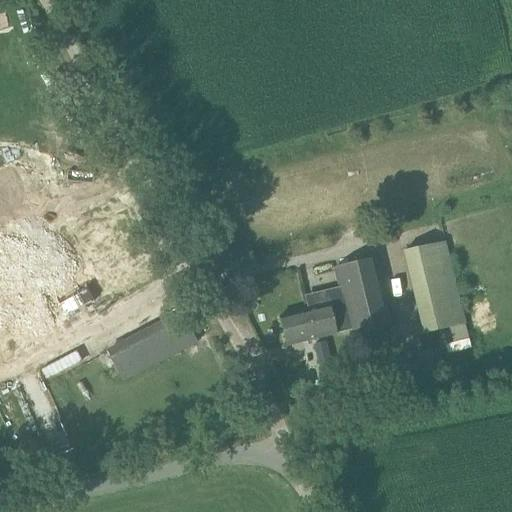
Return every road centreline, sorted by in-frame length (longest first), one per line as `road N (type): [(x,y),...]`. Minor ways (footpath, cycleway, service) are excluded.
road 1 (residential): [(289,442),(45,0)]
road 2 (residential): [(289,442),(0,510)]
